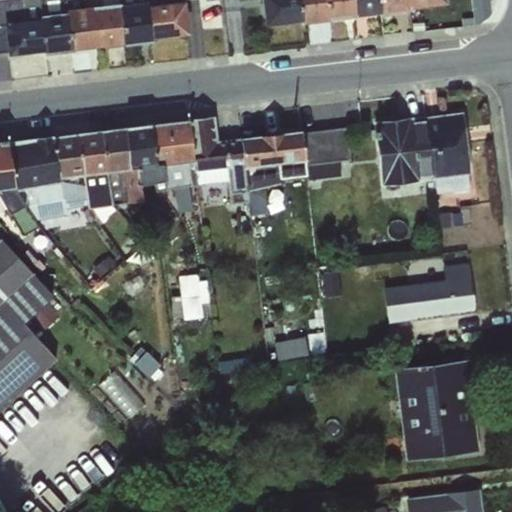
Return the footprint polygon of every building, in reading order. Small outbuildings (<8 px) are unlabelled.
[(2,23),(22,20),(19,0),(0,0),(0,25),(2,25),(2,23)] [(19,0),(22,20),(40,18),(39,15),(40,15),(38,0),(19,0)] [(38,0),(40,15),(66,12),(65,9),(63,0),(38,0)] [(63,0),(65,9),(92,6),(91,0),(63,0)] [(297,0),(260,0),(263,25),(300,21),(297,0)] [(297,0),(300,21),(300,23),(329,20),(325,0),(297,0)] [(352,0),(325,0),(329,20),(355,17),(352,0)] [(352,0),(355,17),(380,13),(378,0),(352,0)] [(378,0),(380,13),(381,13),(410,11),(409,8),(407,0),(378,0)] [(407,0),(409,8),(445,4),(445,0),(407,0)] [(496,0),(471,0),(472,6),(476,6),(476,14),(488,13),(488,7),(494,10),(497,1),(496,0)] [(146,1),(120,5),(117,6),(122,44),(122,45),(151,42),(151,38),(147,6),(146,1)] [(182,1),(147,6),(151,38),(186,34),(188,34),(184,1),(182,1)] [(118,4),(92,6),(97,47),(122,44),(117,6),(120,5),(120,3),(118,4)] [(92,6),(65,9),(66,12),(71,49),(72,50),(97,47),(92,6)] [(66,12),(40,15),(39,15),(40,18),(43,51),(43,55),(73,51),(72,50),(71,49),(66,12)] [(40,18),(22,20),(2,23),(2,25),(6,53),(6,55),(43,51),(40,18)] [(462,111),(425,116),(432,179),(467,174),(469,174),(462,111)] [(432,179),(425,116),(372,122),(380,185),(426,180),(432,179)] [(195,120),(187,121),(191,161),(192,171),(194,170),(226,167),(228,180),(229,194),(240,193),(246,192),(243,168),(240,138),(217,141),(214,118),(195,120)] [(187,121),(150,126),(155,163),(155,166),(162,165),(188,162),(191,161),(187,121)] [(150,126),(125,129),(128,168),(135,167),(155,163),(150,126)] [(345,127),(301,132),(305,160),(304,160),(305,176),(306,180),(339,176),(337,161),(350,160),(345,127)] [(125,129),(101,132),(105,171),(106,171),(128,168),(125,129)] [(300,131),(240,138),(243,168),(304,160),(305,160),(301,132),(300,131)] [(101,132),(76,135),(83,174),(105,171),(101,132)] [(76,135),(52,138),(58,177),(81,174),(83,174),(76,135)] [(34,141),(7,144),(14,188),(15,191),(59,183),(58,177),(52,138),(34,141)] [(7,144),(0,144),(0,189),(14,188),(7,144)] [(304,160),(243,168),(246,192),(248,202),(259,200),(257,189),(280,184),(280,179),(305,176),(304,160)] [(188,162),(162,165),(164,181),(165,190),(192,186),(188,162)] [(155,163),(135,167),(138,185),(153,183),(154,192),(165,190),(164,181),(162,165),(155,166),(155,163)] [(128,168),(106,171),(111,205),(125,203),(142,201),(138,185),(135,167),(128,168)] [(226,167),(194,170),(196,184),(228,180),(226,167)] [(83,174),(81,174),(86,204),(87,208),(102,206),(111,205),(106,171),(105,171),(83,174)] [(81,174),(58,177),(59,183),(65,207),(86,204),(81,174)] [(467,174),(432,179),(434,191),(434,194),(469,189),(467,174)] [(432,179),(426,180),(427,192),(434,191),(432,179)] [(59,183),(15,191),(32,219),(66,213),(65,207),(59,183)] [(14,188),(0,189),(0,201),(22,236),(38,227),(32,219),(15,191),(14,188)] [(246,192),(240,193),(241,203),(248,202),(246,192)] [(460,212),(450,213),(451,226),(471,225),(470,211),(468,211),(467,208),(460,208),(460,212)] [(449,212),(437,214),(439,229),(450,227),(449,212)] [(0,236),(0,406),(53,357),(23,323),(52,296),(1,236),(0,236)] [(103,259),(92,268),(99,278),(115,263),(108,256),(104,260),(103,259)] [(179,295),(182,317),(189,316),(194,316),(201,315),(196,275),(189,276),(177,277),(179,295)] [(406,287),(411,318),(411,320),(474,312),(470,276),(406,286),(406,287)] [(411,318),(406,287),(384,290),(388,321),(411,318)] [(182,317),(179,295),(170,296),(173,318),(182,317)] [(248,358),(217,362),(218,374),(250,370),(248,358)] [(470,360),(393,369),(405,460),(478,451),(470,384),(473,384),(470,360)] [(296,381),(270,385),(271,398),(298,394),(296,381)] [(481,511),(479,489),(405,498),(406,511),(481,511)] [(280,511),(274,503),(266,510),(267,511),(280,511)]
